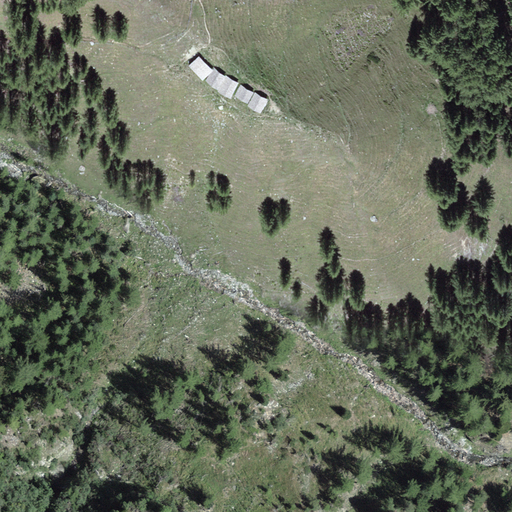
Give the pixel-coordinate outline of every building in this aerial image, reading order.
[(209,70),(195,54),(183,65),(198,81),(209,70)] [(211,68),(203,80),(215,88),(223,76),(211,68)] [(236,83),(223,77),(216,90),(229,97),(236,83)] [(252,91),(236,83),(229,97),(245,105),(252,91)] [(258,111),(264,98),(252,92),(245,105),(258,111)]
